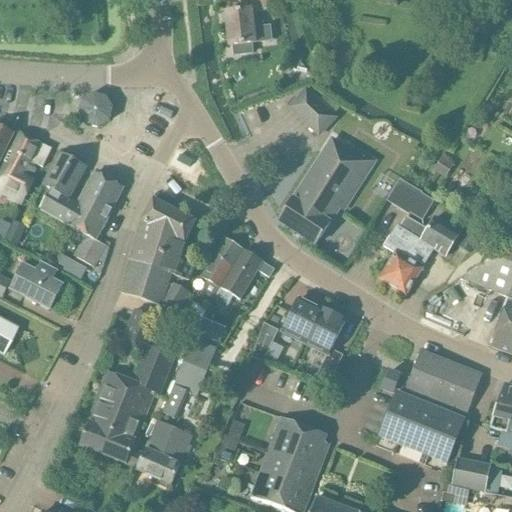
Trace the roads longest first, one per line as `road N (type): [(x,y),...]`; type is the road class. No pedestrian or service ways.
road 1 (residential): [(9,511),(86,360),(143,186),(188,106)]
road 2 (residential): [(382,319),(269,234),(188,106)]
road 3 (residential): [(0,73),(166,75)]
road 4 (unknown): [(0,102),(143,186)]
road 5 (residential): [(511,374),(382,319)]
road 6 (residential): [(382,319),(336,440)]
road 7 (residential): [(336,440),(420,475),(408,511)]
